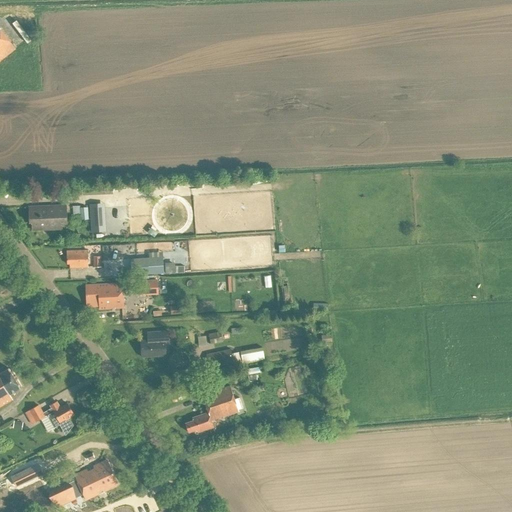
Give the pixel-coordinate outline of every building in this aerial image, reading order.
[(0,30),(0,60),(14,49),(0,30)] [(82,195),(113,194),(113,184),(82,186),(82,195)] [(173,226),(184,226),(184,205),(172,205),(173,226)] [(118,222),(118,206),(93,207),(94,224),(118,222)] [(64,207),(28,209),(29,222),(32,222),(32,229),(43,228),(43,230),(59,229),(59,224),(64,224),(64,207)] [(88,220),(88,207),(80,208),(81,221),(88,220)] [(87,251),(66,252),(66,265),(69,265),(70,269),(87,269),(87,251)] [(175,261),(166,261),(165,257),(129,258),(130,271),(175,269),(175,261)] [(139,294),(159,293),(158,279),(138,280),(139,294)] [(122,284),(85,286),(86,308),(98,307),(98,311),(123,309),(122,284)] [(183,305),(171,306),(171,314),(184,313),(183,305)] [(222,341),(220,331),(209,334),(211,343),(222,341)] [(148,341),(140,342),(141,358),(166,356),(165,344),(169,344),(168,332),(147,333),(148,341)] [(240,352),(242,364),(265,360),(262,348),(240,352)] [(231,349),(206,355),(210,370),(234,364),(231,349)] [(10,394),(21,388),(9,368),(0,373),(0,406),(13,399),(10,394)] [(230,387),(202,396),(208,414),(194,418),(195,421),(185,424),(188,433),(195,431),(196,434),(213,428),(210,421),(238,412),(237,410),(243,408),(239,398),(234,399),(230,387)] [(50,406),(52,408),(44,413),(39,406),(28,412),(34,423),(47,416),(54,429),(61,425),(64,430),(67,432),(70,429),(71,430),(73,426),(69,418),(74,415),(68,404),(60,408),(57,402),(50,406)] [(77,479),(55,488),(61,503),(84,494),(86,500),(99,494),(109,489),(109,488),(118,484),(107,461),(97,465),(94,467),(92,468),(75,476),(77,479)] [(28,468),(12,476),(17,487),(33,479),(28,468)]
